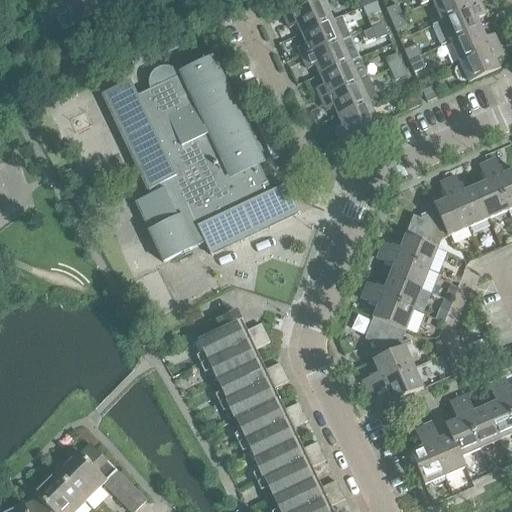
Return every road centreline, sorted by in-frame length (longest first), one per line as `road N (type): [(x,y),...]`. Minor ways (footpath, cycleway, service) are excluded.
road 1 (residential): [(368,188),(309,352),(385,511)]
road 2 (residential): [(368,188),(313,166),(244,20)]
road 3 (residential): [(511,118),(368,188)]
road 4 (residential): [(497,263),(475,273),(451,336),(466,372)]
